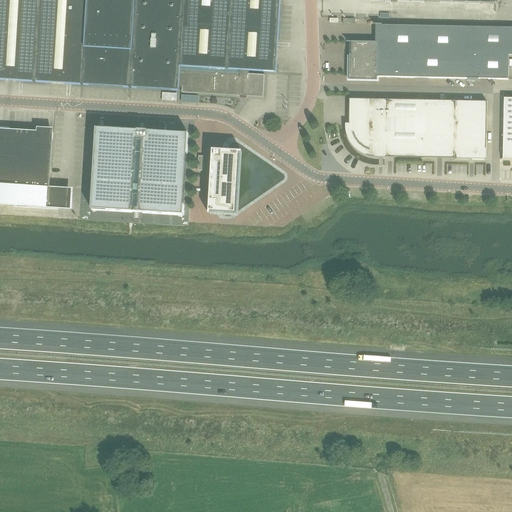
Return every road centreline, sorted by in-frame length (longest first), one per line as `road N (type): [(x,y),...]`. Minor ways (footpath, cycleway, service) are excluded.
road 1 (motorway): [(0,369),(511,407)]
road 2 (motorway): [(511,376),(0,339)]
road 3 (unclassified): [(277,150),(221,117),(0,102)]
road 4 (unclassified): [(511,189),(315,178),(277,150)]
road 5 (unknown): [(77,108),(89,216),(182,222)]
road 6 (unclassified): [(277,150),(309,107),(313,0)]
